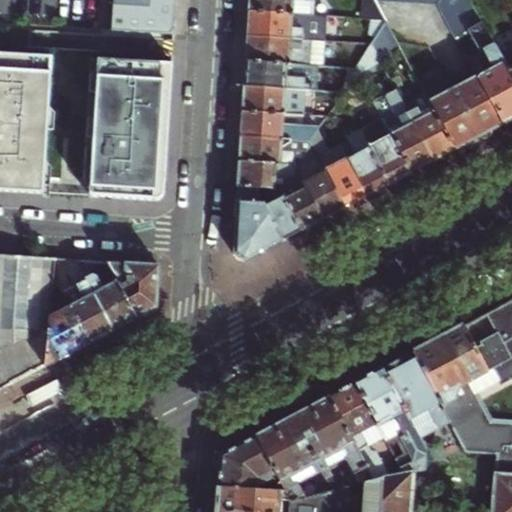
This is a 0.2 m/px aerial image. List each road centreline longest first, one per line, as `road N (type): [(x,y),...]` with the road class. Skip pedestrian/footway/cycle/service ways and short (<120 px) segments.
road 1 (secondary): [(190,399),(511,230)]
road 2 (secondary): [(498,197),(192,360)]
road 3 (residential): [(211,0),(198,239)]
road 4 (secondary): [(192,360),(0,464)]
road 5 (secondary): [(0,501),(190,399)]
road 6 (residential): [(0,225),(198,239)]
road 7 (residential): [(198,239),(192,360)]
